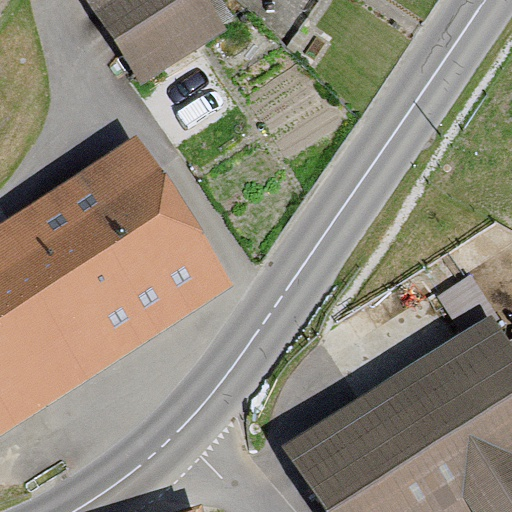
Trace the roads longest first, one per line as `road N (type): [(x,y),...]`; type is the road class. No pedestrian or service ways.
road 1 (secondary): [(177,431),(231,367),(482,0)]
road 2 (secondary): [(71,511),(177,431)]
